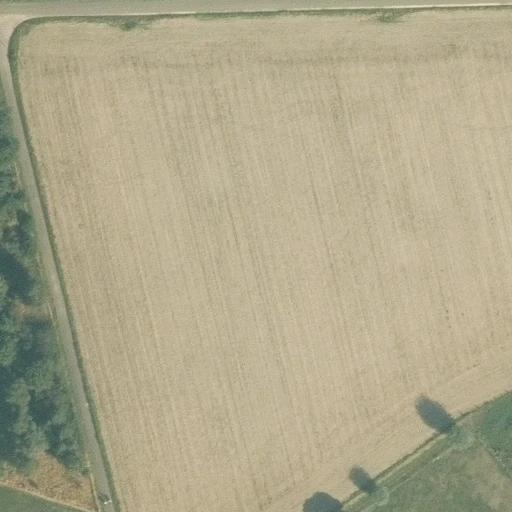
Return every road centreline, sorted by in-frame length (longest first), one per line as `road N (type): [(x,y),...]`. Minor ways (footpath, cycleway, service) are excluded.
road 1 (unclassified): [(0,14),(511,0)]
road 2 (unclassified): [(106,511),(0,36)]
